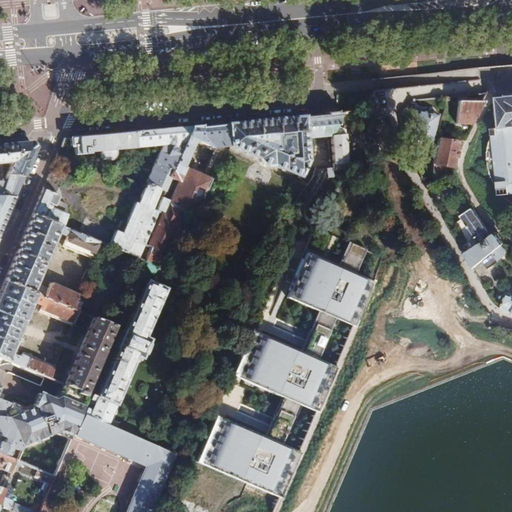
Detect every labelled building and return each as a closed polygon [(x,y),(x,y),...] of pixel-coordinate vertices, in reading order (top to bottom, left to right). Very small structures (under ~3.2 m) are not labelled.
[(494,68),(497,90),(499,90),(511,89),(511,66),(502,67),(494,68)] [(511,89),(499,90),(502,127),(494,127),(495,136),(493,139),(492,143),(491,148),(489,158),(490,167),(491,171),(495,180),(497,184),(500,187),(501,197),(511,195),(511,89)] [(478,110),(487,91),(457,94),(455,129),(470,130),(478,110)] [(359,96),(351,97),(351,109),(360,108),(359,96)] [(339,128),(344,112),(339,113),(339,112),(328,113),(328,115),(323,115),(320,115),(322,137),(325,137),(327,137),(327,141),(331,141),(334,172),(346,170),(348,169),(350,168),(351,165),(352,162),(348,129),(339,128)] [(437,116),(416,112),(410,139),(430,143),(437,116)] [(320,115),(313,116),(314,138),(322,137),(320,115)] [(313,116),(305,117),(306,138),(314,138),(313,116)] [(306,138),(305,117),(228,124),(230,146),(258,155),(259,157),(260,159),(263,161),(265,162),(267,163),(271,163),(273,162),(275,161),(304,171),(308,158),(308,157),(307,143),(306,138)] [(230,146),(228,124),(204,126),(203,124),(200,125),(201,143),(212,148),(230,146)] [(164,174),(171,177),(177,163),(185,143),(192,125),(71,137),(72,147),(77,146),(82,147),(82,151),(88,152),(100,151),(101,156),(102,158),(105,159),(108,160),(114,159),(116,157),(116,154),(116,149),(163,145),(147,183),(158,188),(164,174)] [(193,125),(192,125),(185,143),(194,147),(194,144),(193,125)] [(200,125),(193,125),(194,144),(196,140),(201,143),(200,125)] [(458,143),(437,139),(432,165),(454,169),(458,143)] [(0,195),(15,195),(34,148),(31,142),(2,145),(2,148),(0,148),(0,195)] [(185,143),(177,163),(182,166),(185,167),(194,147),(185,143)] [(177,163),(171,177),(176,179),(182,166),(177,163)] [(53,165),(49,174),(65,181),(69,171),(53,165)] [(182,166),(176,179),(179,181),(184,183),(190,169),(185,167),(182,166)] [(172,199),(167,197),(161,212),(180,220),(183,211),(186,206),(195,202),(206,176),(190,169),(184,183),(179,181),(172,199)] [(431,173),(421,178),(428,190),(436,185),(431,173)] [(158,188),(166,191),(171,177),(164,174),(158,188)] [(186,206),(183,211),(191,214),(192,212),(202,208),(215,180),(206,176),(195,202),(186,206)] [(148,243),(145,242),(141,240),(160,194),(164,196),(166,191),(158,188),(147,183),(138,204),(135,203),(126,224),(119,221),(109,245),(146,261),(153,245),(148,243)] [(43,189),(33,214),(62,226),(67,215),(66,205),(57,201),(60,196),(43,189)] [(0,229),(15,195),(0,195),(0,229)] [(167,197),(164,196),(158,210),(161,212),(167,197)] [(465,254),(473,269),(483,261),(505,244),(505,242),(501,234),(499,233),(497,234),(496,231),(492,234),(475,210),(464,217),(478,239),(473,241),(476,245),(465,254)] [(161,212),(148,243),(153,245),(146,261),(142,270),(155,275),(159,266),(160,267),(180,220),(161,212)] [(33,214),(5,280),(72,308),(78,294),(50,282),(47,289),(36,284),(57,231),(67,236),(63,246),(93,258),(100,241),(62,226),(33,214)] [(363,248),(347,241),(339,261),(345,264),(343,270),(308,256),(292,295),(322,308),(302,356),(259,338),(244,377),(286,394),(267,441),(225,423),(206,467),(281,498),(299,455),(280,447),(300,400),(321,408),(336,370),(316,362),(336,313),(358,322),(374,283),(353,274),(363,248)] [(511,244),(505,242),(505,244),(483,261),(489,269),(511,249),(511,244)] [(0,291),(0,356),(2,357),(50,377),(55,365),(22,352),(21,354),(19,354),(18,357),(11,354),(33,301),(41,305),(38,311),(71,325),(77,311),(72,308),(5,280),(0,291)] [(90,394),(82,413),(107,424),(135,357),(140,359),(148,340),(143,338),(163,289),(145,281),(124,330),(122,329),(114,348),(116,349),(96,396),(90,394)] [(511,312),(511,294),(508,293),(502,309),(511,312)] [(65,383),(85,391),(112,325),(93,317),(65,383)] [(0,400),(11,405),(16,391),(0,384),(0,400)] [(0,400),(0,454),(14,460),(18,462),(25,446),(9,418),(0,417),(0,434),(2,436),(5,440),(4,443),(0,441),(0,411),(7,414),(11,405),(0,400)] [(82,413),(73,435),(145,466),(126,511),(151,511),(175,453),(107,424),(82,413)] [(22,468),(23,464),(18,462),(14,460),(0,454),(0,507),(11,511),(25,511),(13,507),(14,504),(9,503),(2,499),(5,492),(0,490),(0,469),(11,474),(15,464),(22,468)] [(55,477),(42,471),(38,480),(51,486),(55,477)] [(12,495),(5,492),(2,499),(9,503),(12,495)]
